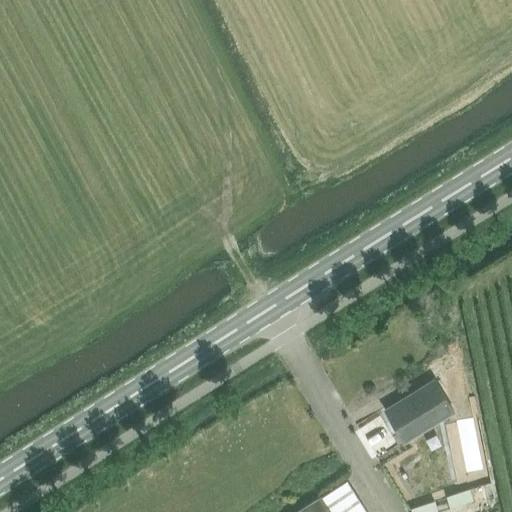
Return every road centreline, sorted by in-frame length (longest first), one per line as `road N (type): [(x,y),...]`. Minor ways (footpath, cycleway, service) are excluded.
road 1 (secondary): [(0,480),(511,158)]
road 2 (track): [(0,371),(511,63)]
